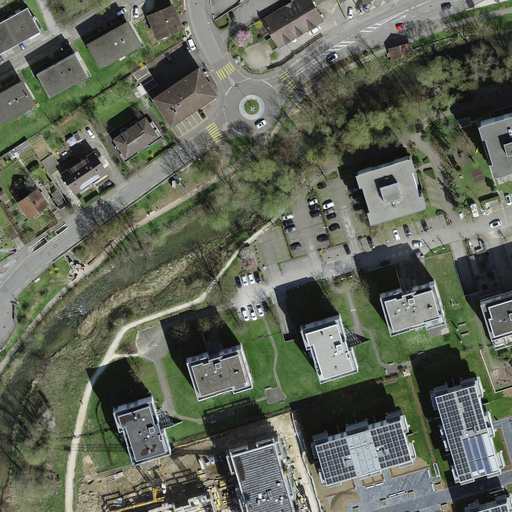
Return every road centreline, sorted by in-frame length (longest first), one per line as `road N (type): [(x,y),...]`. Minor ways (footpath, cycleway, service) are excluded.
road 1 (tertiary): [(233,119),(44,256),(1,299)]
road 2 (residential): [(511,220),(238,299)]
road 3 (tertiary): [(445,0),(366,29),(268,94)]
road 4 (residential): [(130,0),(0,71)]
